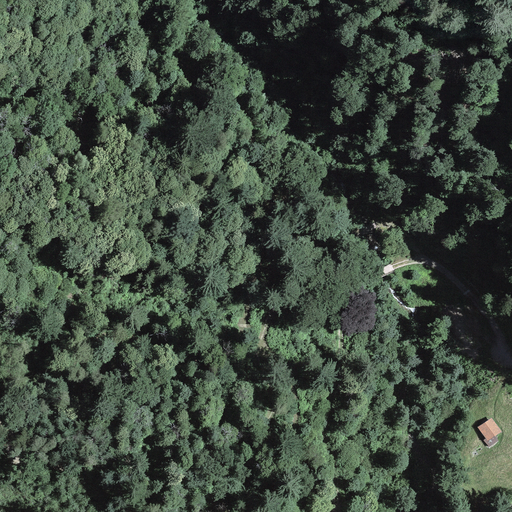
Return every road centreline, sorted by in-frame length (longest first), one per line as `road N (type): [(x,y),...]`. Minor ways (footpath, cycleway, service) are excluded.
road 1 (track): [(260,342),(242,319),(269,213),(262,169),(227,95),(160,46),(143,0)]
road 2 (track): [(434,265),(393,267),(347,303),(325,436),(338,511)]
road 3 (track): [(317,511),(312,473),(297,449),(293,376),(260,342)]
road 4 (track): [(511,358),(490,318),(434,265)]
